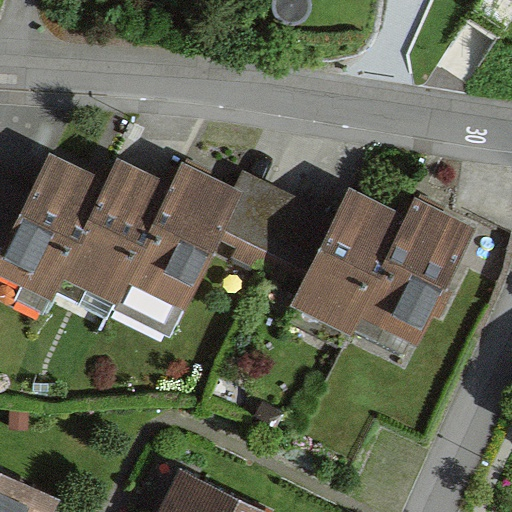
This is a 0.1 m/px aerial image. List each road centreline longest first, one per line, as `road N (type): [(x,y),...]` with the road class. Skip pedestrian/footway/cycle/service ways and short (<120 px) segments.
road 1 (residential): [(0,71),(178,83),(511,128)]
road 2 (residential): [(511,336),(432,511)]
